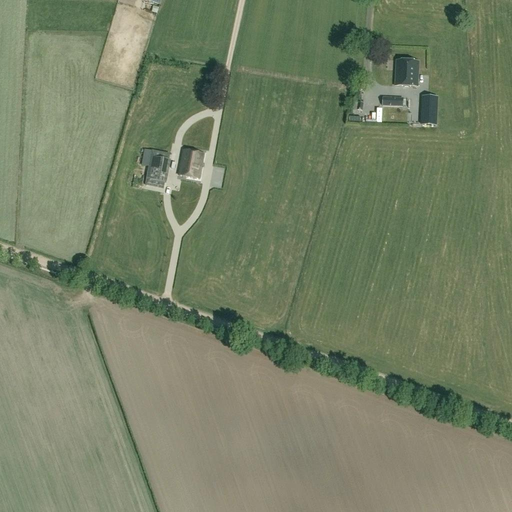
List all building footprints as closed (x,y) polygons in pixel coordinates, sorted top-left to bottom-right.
[(418,88),(419,63),(397,62),(396,87),(418,88)] [(403,99),(383,99),(382,107),(388,108),(403,108),(403,99)] [(436,128),(437,100),(423,99),(422,127),(436,128)] [(138,166),(145,167),(147,148),(140,147),(138,166)] [(200,181),(205,155),(184,151),(179,177),(200,181)] [(170,156),(153,152),(146,186),(164,190),(170,156)]
